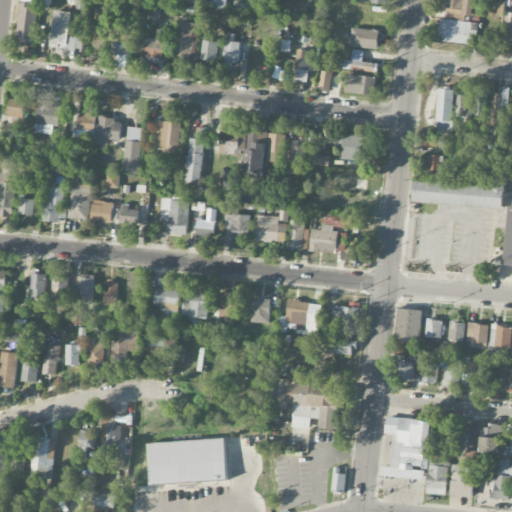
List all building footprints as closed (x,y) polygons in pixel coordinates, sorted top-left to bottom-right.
[(87,10),(87,0),(77,0),(77,10),(87,10)] [(226,8),(226,0),(211,0),(212,8),(226,8)] [(473,16),(474,0),(446,0),(446,19),(466,20),(466,15),(473,16)] [(21,2),(16,39),(34,41),(38,9),(31,8),(31,3),(21,2)] [(82,52),(84,38),(68,36),(70,12),(55,10),(50,48),(82,52)] [(478,22),(439,20),(439,42),(477,44),(478,22)] [(176,56),(196,57),(197,23),(177,22),(176,56)] [(86,40),(104,40),(105,23),(86,23),(86,40)] [(378,49),(380,30),(353,28),(352,36),(348,36),(347,46),(378,49)] [(138,59),(165,61),(167,30),(157,29),(156,39),(140,37),(138,59)] [(235,42),(235,34),(225,33),(224,65),(240,65),(241,42),(235,42)] [(114,35),(113,55),(130,56),(131,36),(114,35)] [(291,40),(282,40),(281,51),(289,52),(291,40)] [(202,61),(218,61),(218,41),(203,41),(202,61)] [(364,50),(353,49),(352,60),(343,59),(342,69),(378,72),(379,63),(363,62),(364,50)] [(313,52),(303,50),(302,59),(297,59),(294,80),(310,82),(313,52)] [(332,56),(322,55),(321,66),(331,66),(332,56)] [(329,91),(333,72),(322,71),(319,89),(329,91)] [(344,91),(374,96),(377,78),(347,73),(344,91)] [(509,87),(502,87),(502,97),(493,96),(491,126),(504,127),(505,107),(509,107),(509,87)] [(437,130),(453,131),(454,89),(438,89),(437,130)] [(475,120),(484,121),(486,94),(476,93),(475,120)] [(472,96),(457,96),(456,117),(472,117),(472,96)] [(28,101),(10,98),(7,116),(25,119),(28,101)] [(53,134),(53,126),(60,126),(61,108),(54,107),(55,101),(37,100),(36,133),(53,134)] [(96,139),(97,113),(78,112),(77,139),(96,139)] [(121,140),(122,119),(98,118),(97,145),(109,145),(109,140),(121,140)] [(179,151),(181,122),(155,120),(154,150),(179,151)] [(143,128),(128,127),(123,172),(138,173),(143,128)] [(188,182),(202,183),(204,128),(190,127),(188,182)] [(220,154),(241,154),(241,127),(220,127),(220,154)] [(276,152),(284,153),(285,135),(269,133),(266,161),(275,162),(276,152)] [(342,159),(361,160),(361,134),(343,134),(342,159)] [(289,167),(303,168),(306,139),(292,138),(289,167)] [(266,144),(248,141),(244,171),(262,174),(266,144)] [(308,165),(328,166),(329,155),(309,154),(308,165)] [(440,157),(427,156),(426,171),(440,172),(440,157)] [(4,168),(18,168),(18,157),(4,158),(4,168)] [(340,187),(366,191),(367,180),(358,179),(359,173),(342,171),(340,187)] [(120,174),(106,174),(106,187),(119,188),(120,174)] [(69,218),(88,221),(93,183),(73,180),(69,218)] [(0,215),(15,217),(16,183),(0,182),(0,215)] [(493,187),(413,182),(412,203),(503,208),(504,183),(493,182),(493,187)] [(45,221),(63,222),(64,187),(46,186),(45,221)] [(252,194),(240,192),(239,201),(251,203),(252,194)] [(35,199),(20,199),(19,214),(34,215),(35,199)] [(188,234),(189,200),(161,200),(161,220),(169,220),(169,234),(188,234)] [(118,202),(93,201),(92,220),(116,222),(118,202)] [(121,224),(138,225),(139,208),(122,206),(121,224)] [(503,265),(511,265),(511,206),(507,206),(503,265)] [(196,235),(215,236),(216,209),(208,209),(207,220),(197,220),(196,235)] [(353,215),(324,213),(323,230),(311,229),(310,250),(344,252),(345,232),(334,232),(334,227),(352,228),(353,215)] [(250,215),(224,214),(224,230),(232,230),(231,240),(249,240),(250,215)] [(255,240),(286,242),(287,224),(278,223),(278,216),(257,215),(255,240)] [(308,249),(309,229),(304,229),(305,221),(289,220),(288,248),(308,249)] [(365,238),(353,238),(352,264),(364,265),(365,238)] [(8,270),(0,270),(0,310),(6,311),(8,270)] [(30,297),(45,298),(46,274),(32,273),(30,297)] [(94,303),(95,275),(78,275),(77,302),(94,303)] [(68,276),(52,276),(53,305),(63,305),(63,297),(69,297),(68,276)] [(104,306),(117,306),(118,281),(105,281),(104,306)] [(155,308),(180,309),(181,289),(156,287),(155,308)] [(183,318),(208,319),(209,291),(192,290),(192,294),(184,294),(183,318)] [(217,293),(218,317),(225,317),(225,325),(232,324),(231,314),(243,314),(243,292),(217,293)] [(252,299),(252,322),(270,323),(270,299),(252,299)] [(322,304),(288,300),(285,329),(318,333),(322,304)] [(333,313),(322,312),(320,329),(356,334),(359,309),(334,305),(333,313)] [(420,341),(421,309),(397,309),(396,340),(420,341)] [(81,311),(73,311),(72,325),(81,325),(81,311)] [(427,337),(442,338),(443,320),(428,319),(427,337)] [(467,323),(451,321),(449,340),(464,342),(467,323)] [(489,324),(468,323),(467,342),(488,343),(489,324)] [(511,326),(490,326),(490,347),(511,347),(511,326)] [(113,363),(127,363),(128,351),(141,352),(141,332),(113,331),(113,363)] [(166,355),(174,355),(174,337),(148,336),(148,361),(166,361),(166,355)] [(317,352),(355,354),(356,339),(318,337),(317,352)] [(105,363),(104,341),(88,342),(89,364),(105,363)] [(44,373),(58,374),(60,345),(46,345),(44,373)] [(80,345),(66,345),(66,366),(80,366),(80,345)] [(0,387),(15,388),(17,352),(1,352),(0,379),(0,387)] [(38,382),(39,356),(23,355),(22,382),(38,382)] [(461,386),(462,360),(446,360),(445,385),(461,386)] [(399,380),(414,380),(414,361),(398,362),(399,380)] [(420,382),(436,384),(439,365),(423,363),(420,382)] [(484,363),(469,363),(469,374),(463,374),(463,387),(483,387),(484,363)] [(508,367),(500,366),(499,370),(491,370),(490,390),(507,391),(508,367)] [(350,386),(289,383),(287,413),(293,413),(292,428),(310,428),(310,419),(319,419),(319,429),(336,430),(337,408),(349,408),(350,386)] [(428,480),(432,420),(387,417),(386,434),(393,434),(390,467),(382,466),(381,477),(428,480)] [(101,448),(116,448),(117,425),(102,424),(101,448)] [(502,426),(482,425),(480,452),(501,453),(502,426)] [(98,432),(81,430),(79,447),(96,450),(98,432)] [(149,443),(151,485),(227,481),(225,439),(149,443)] [(52,487),(54,440),(33,440),(31,486),(52,487)] [(428,494),(447,495),(450,453),(430,452),(428,494)] [(475,468),(453,465),(450,495),(472,498),(475,468)] [(511,466),(497,465),(494,499),(510,500),(511,470),(511,466)] [(346,473),(334,471),(332,490),(343,492),(346,473)] [(94,506),(117,507),(117,494),(94,493),(94,506)]
